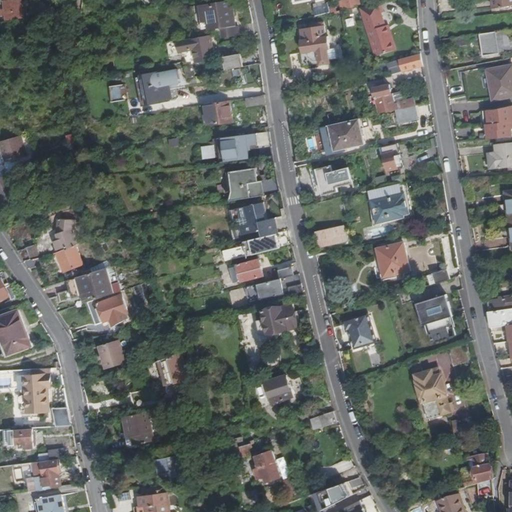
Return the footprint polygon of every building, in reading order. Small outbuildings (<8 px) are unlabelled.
[(21,0),(0,0),(0,2),(4,2),(6,21),(15,19),(15,18),(23,17),(22,15),(28,14),(27,8),(23,9),(21,0)] [(348,0),(342,1),(343,10),(360,6),(359,0),(348,0)] [(511,0),(492,0),(494,8),(511,5),(511,0)] [(232,2),(202,7),(204,22),(209,21),(210,29),(222,27),(224,38),(239,35),(238,26),(236,26),(232,2)] [(361,6),(366,24),(375,56),(396,50),(392,36),(388,37),(385,26),(383,18),(381,13),(383,12),(380,2),(361,6)] [(324,22),(313,24),(314,27),(301,29),(303,40),(301,40),(303,52),(300,53),(302,66),(320,63),(320,65),(330,63),(328,49),(330,49),(328,36),(326,36),(324,22)] [(481,35),(484,56),(511,52),(509,39),(508,31),(481,35)] [(484,56),(481,35),(476,36),(479,56),(484,56)] [(210,36),(193,40),(180,41),(182,51),(194,50),(197,62),(214,58),(210,36)] [(468,37),(454,39),(455,47),(469,45),(468,37)] [(400,60),(403,71),(423,65),(421,54),(420,54),(400,60)] [(226,71),(243,67),(241,55),(224,58),(226,71)] [(403,71),(400,60),(388,63),(391,73),(394,72),(394,74),(403,71)] [(193,65),(185,66),(188,78),(196,77),(193,65)] [(511,67),(489,71),(495,100),(511,96),(511,67)] [(166,72),(142,77),(148,103),(171,99),(169,86),(170,86),(172,87),(178,86),(179,84),(181,83),(178,69),(166,72)] [(395,103),(392,92),(390,84),(374,88),(380,114),(397,110),(417,106),(415,98),(404,101),(395,103)] [(112,98),(121,98),(120,86),(111,87),(112,98)] [(395,103),(404,101),(402,90),(392,92),(395,103)] [(262,96),(247,99),(248,107),(264,104),(262,96)] [(230,101),(206,105),(210,125),(233,121),(230,101)] [(488,129),(489,138),(511,135),(511,132),(511,127),(511,112),(511,113),(510,105),(495,109),(483,110),(485,124),(488,124),(489,129),(488,129)] [(417,106),(397,110),(400,124),(419,119),(417,106)] [(359,119),(331,125),(336,150),(364,143),(359,119)] [(226,136),(226,161),(251,161),(251,147),(259,147),(259,136),(226,136)] [(26,158),(20,138),(0,144),(6,164),(26,158)] [(223,142),(202,145),(204,160),(225,157),(223,142)] [(511,166),(511,142),(496,145),(496,153),(489,154),(491,168),(498,167),(498,169),(511,166)] [(397,143),(382,147),(388,171),(398,168),(394,152),(399,151),(397,143)] [(310,170),(316,197),(340,192),(339,188),(355,184),(351,167),(333,171),(332,165),(310,170)] [(233,170),(234,199),(263,198),(262,170),(233,170)] [(7,175),(0,178),(0,204),(2,209),(22,201),(11,174),(7,175)] [(404,193),(373,201),(378,221),(409,214),(404,193)] [(263,237),(278,233),(275,218),(265,220),(264,214),(266,213),(264,203),(231,210),(233,221),(236,220),(237,227),(241,227),(243,236),(262,231),(263,237)] [(55,239),(60,252),(76,246),(80,244),(74,231),(75,221),(58,219),(57,234),(58,238),(55,239)] [(345,227),(317,233),(320,248),(349,241),(345,227)] [(233,259),(253,255),(251,244),(231,249),(231,250),(233,258),(233,259)] [(60,252),(58,253),(65,273),(83,265),(76,246),(60,252)] [(25,262),(40,258),(37,247),(18,251),(25,262)] [(391,247),(378,250),(385,277),(411,272),(405,248),(392,251),(391,247)] [(233,258),(231,250),(225,252),(227,260),(233,258)] [(25,262),(29,268),(46,264),(44,257),(40,258),(25,262)] [(260,260),(230,267),(234,283),(263,276),(260,260)] [(93,274),(107,269),(111,268),(109,261),(91,270),(93,274)] [(281,278),(282,278),(295,275),(293,267),(279,270),(281,278)] [(114,294),(107,269),(93,274),(70,281),(74,298),(84,295),(86,303),(88,302),(97,299),(114,294)] [(434,275),(437,284),(451,280),(448,271),(434,275)] [(1,279),(0,278),(0,300),(9,296),(1,279)] [(286,294),(282,278),(281,278),(258,284),(262,299),(286,294)] [(291,295),(303,292),(302,286),(290,289),(291,295)] [(242,288),(229,292),(234,308),(246,304),(242,288)] [(97,299),(88,302),(96,326),(110,321),(114,320),(116,325),(127,319),(126,316),(128,315),(121,295),(99,303),(97,299)] [(447,295),(411,305),(417,327),(421,326),(427,344),(449,337),(446,327),(453,325),(448,309),(451,309),(447,295)] [(511,297),(490,301),(492,312),(511,308),(511,297)] [(266,320),(257,322),(260,335),(297,327),(292,305),(264,311),(266,320)] [(508,327),(511,326),(511,308),(492,312),(487,313),(491,330),(508,327)] [(0,317),(0,330),(8,353),(30,345),(17,311),(0,317)] [(377,343),(368,313),(344,320),(347,331),(344,332),(347,342),(353,341),(355,349),(377,343)] [(74,341),(89,339),(86,329),(72,333),(73,335),(74,341)] [(119,340),(100,347),(108,369),(127,362),(119,340)] [(189,380),(183,353),(158,361),(165,386),(189,380)] [(440,367),(415,374),(423,404),(424,404),(428,419),(452,412),(448,397),(449,397),(440,367)] [(50,374),(20,377),(21,389),(26,389),(28,410),(49,408),(49,387),(51,387),(50,374)] [(287,376),(266,382),(273,404),(294,398),(287,376)] [(70,407),(55,408),(56,427),(71,426),(70,407)] [(334,412),(312,419),(316,429),(338,422),(336,417),(334,412)] [(149,413),(125,417),(128,434),(133,433),(135,446),(155,442),(149,413)] [(459,437),(455,423),(449,425),(453,439),(459,437)] [(35,448),(33,429),(10,430),(11,445),(25,444),(25,449),(35,448)] [(252,443),(240,447),(243,457),(255,454),(252,443)] [(49,451),(50,460),(59,459),(66,459),(64,449),(49,451)] [(273,451),(256,457),(260,469),(255,471),(258,479),(265,476),(267,481),(281,477),(273,451)] [(175,456),(156,459),(158,473),(171,471),(172,478),(178,476),(178,474),(183,473),(184,478),(191,477),(188,457),(176,459),(175,456)] [(475,470),(477,480),(478,484),(480,483),(493,479),(490,466),(487,456),(468,460),(471,471),(475,470)] [(331,466),(335,475),(353,466),(349,458),(331,466)] [(61,470),(59,459),(50,460),(37,462),(39,476),(41,490),(61,487),(59,471),(61,470)] [(41,490),(39,476),(30,478),(32,491),(41,490)] [(344,482),(317,488),(328,507),(352,495),(344,482)] [(169,511),(167,493),(139,496),(140,507),(140,510),(138,510),(138,511),(169,511)] [(40,511),(65,511),(66,511),(64,511),(63,511),(63,510),(65,509),(62,496),(38,500),(40,511)] [(438,503),(441,511),(465,511),(460,496),(438,503)] [(365,511),(360,500),(346,508),(347,511),(365,511)]
